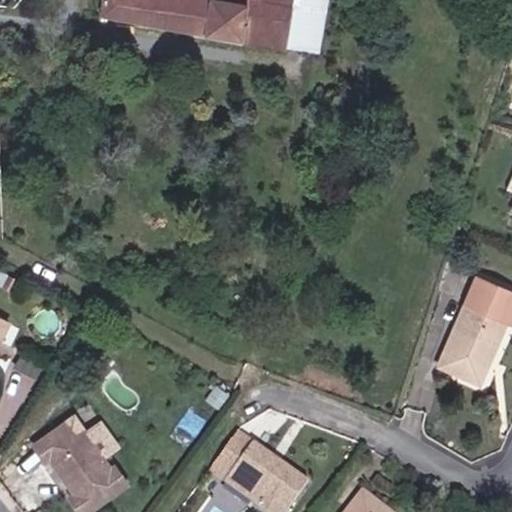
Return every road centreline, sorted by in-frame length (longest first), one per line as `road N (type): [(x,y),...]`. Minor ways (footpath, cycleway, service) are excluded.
road 1 (track): [(169,511),(266,386),(0,247)]
road 2 (unclassified): [(0,19),(295,66)]
road 3 (unclassified): [(505,496),(266,386)]
